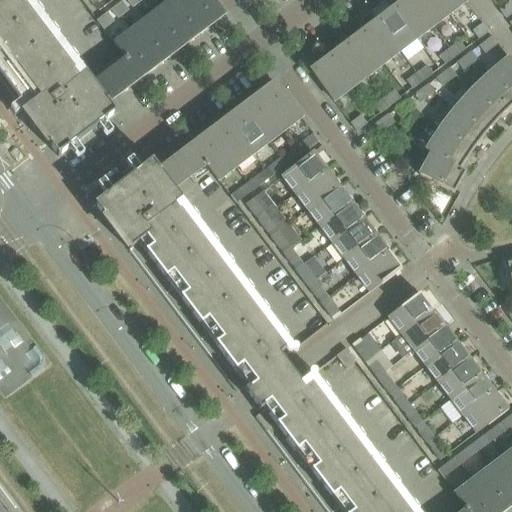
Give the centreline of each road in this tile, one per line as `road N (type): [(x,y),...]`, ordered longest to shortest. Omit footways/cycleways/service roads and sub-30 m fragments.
road 1 (residential): [(257,37),(511,372)]
road 2 (tertiary): [(255,511),(26,212)]
road 3 (residential): [(26,212),(257,37)]
